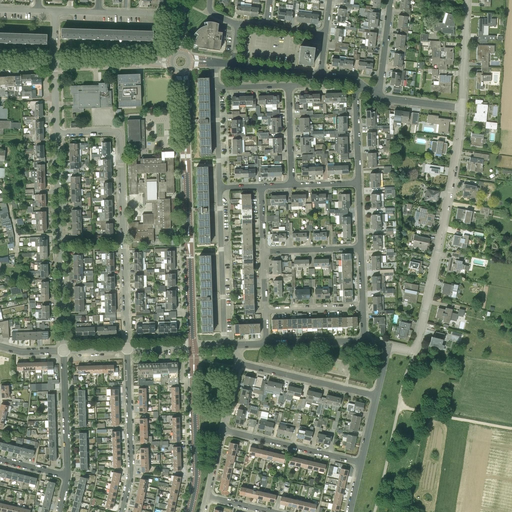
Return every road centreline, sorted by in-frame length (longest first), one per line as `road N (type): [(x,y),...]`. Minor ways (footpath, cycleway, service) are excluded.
road 1 (residential): [(127,349),(121,133),(57,133)]
road 2 (tertiary): [(181,70),(191,348)]
road 3 (residential): [(413,349),(462,106)]
road 4 (residential): [(63,350),(57,133)]
road 5 (residential): [(224,347),(219,184)]
road 6 (tertiary): [(190,511),(191,348)]
road 7 (residential): [(122,511),(131,464),(127,349)]
road 8 (residential): [(377,395),(238,363)]
road 9 (residential): [(362,460),(223,430)]
road 10 (residential): [(67,475),(63,350)]
